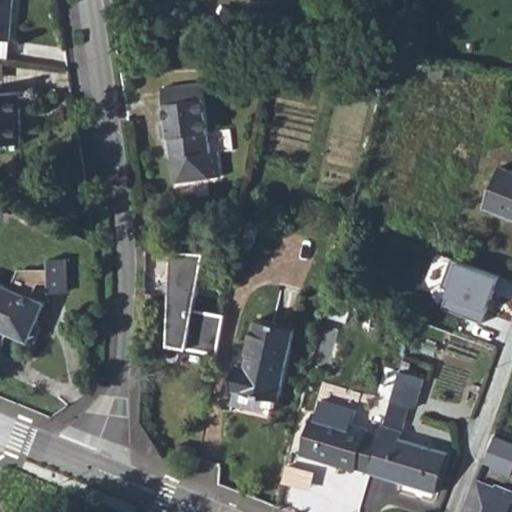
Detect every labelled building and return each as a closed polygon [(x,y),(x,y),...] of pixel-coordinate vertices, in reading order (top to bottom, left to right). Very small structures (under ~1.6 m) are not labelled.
[(0,42),(11,42),(15,0),(2,0),(0,34),(0,42)] [(247,31),(288,34),(290,14),(249,11),(247,31)] [(383,40),(399,42),(403,17),(387,14),(383,40)] [(307,40),(328,43),(330,31),(308,28),(307,40)] [(387,64),(444,72),(447,56),(402,50),(390,52),(387,64)] [(160,86),(166,156),(169,181),(217,176),(215,150),(205,151),(200,83),(160,86)] [(0,92),(0,142),(22,143),(22,93),(0,92)] [(486,205),(511,214),(511,169),(501,165),(486,205)] [(0,213),(0,214),(9,194),(0,189),(0,213)] [(62,239),(82,249),(88,238),(68,227),(62,239)] [(206,253),(172,250),(168,347),(217,356),(225,316),(195,310),(206,253)] [(444,307),(482,321),(501,274),(456,256),(442,290),(450,293),(444,307)] [(65,259),(46,260),(48,292),(66,291),(65,259)] [(4,323),(31,335),(44,303),(0,283),(0,327),(2,328),(4,323)] [(233,404),(269,412),(274,406),(276,398),(278,399),(294,327),(257,318),(246,366),(236,363),(230,389),(237,390),(233,404)] [(370,470),(437,490),(448,453),(399,438),(409,405),(415,406),(423,377),(399,370),(380,434),(370,470)] [(357,467),(370,470),(380,434),(368,430),(369,427),(314,411),(302,453),(356,469),(357,467)] [(511,441),(494,435),(484,463),(511,473),(511,472),(511,441)] [(464,511),(511,511),(511,492),(497,486),(496,488),(477,480),(464,511)]
